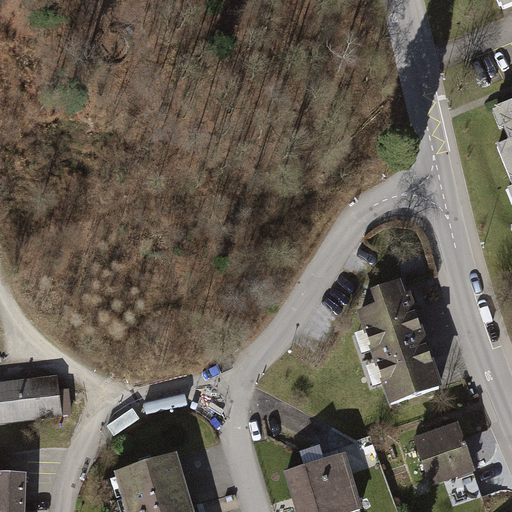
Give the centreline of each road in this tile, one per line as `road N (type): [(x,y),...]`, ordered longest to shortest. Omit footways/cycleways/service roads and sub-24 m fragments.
road 1 (residential): [(441,184),(387,199),(358,217),(277,341),(208,395)]
road 2 (residential): [(441,184),(511,411)]
road 3 (residential): [(208,395),(164,393),(111,418),(77,457),(61,511)]
road 4 (residential): [(400,0),(441,184)]
road 5 (track): [(0,273),(46,341),(127,407)]
road 6 (residential): [(208,395),(232,420),(259,511)]
